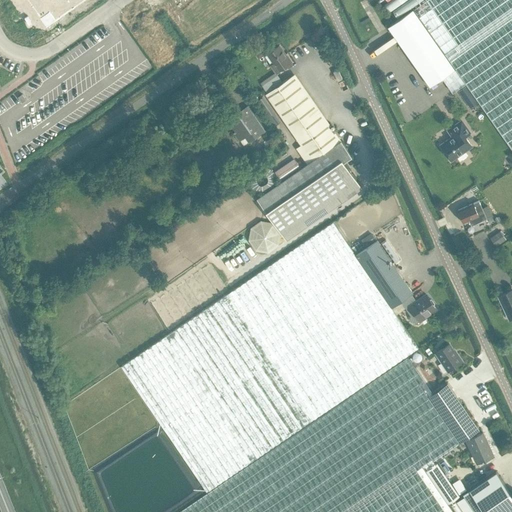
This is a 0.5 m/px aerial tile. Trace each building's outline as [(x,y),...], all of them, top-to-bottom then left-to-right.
[(25,0),(46,29),(47,30),(88,0),(25,0)] [(511,0),(426,0),(388,27),(430,86),(442,78),(453,92),(466,83),(511,149),(511,0)] [(280,45),(267,54),(274,63),(271,66),(276,73),(291,62),(280,45)] [(338,69),(333,71),(338,81),(342,79),(338,69)] [(331,125),(295,74),(265,94),(301,145),(296,148),(307,164),(257,199),(282,235),(284,234),(287,239),(329,210),(326,204),(358,182),(344,162),(352,156),(341,140),(335,132),(334,133),(329,126),(331,125)] [(459,91),(461,95),(469,90),(466,86),(459,91)] [(225,118),(240,139),(243,145),(249,141),(264,130),(248,107),(238,113),(236,110),(225,118)] [(453,136),(441,145),(451,160),(458,155),(459,155),(463,153),(464,151),(472,145),(465,136),(470,132),(462,121),(449,130),(453,136)] [(265,141),(273,153),(284,145),(276,133),(265,141)] [(268,146),(258,153),(263,161),(273,154),(268,146)] [(241,168),(245,175),(255,168),(251,161),(241,168)] [(478,200),(458,210),(463,222),(469,220),(471,225),(487,218),(478,200)] [(207,491),(418,347),(392,307),(400,301),(411,294),(412,293),(376,240),(356,255),(333,221),(121,365),(207,491)] [(496,246),(506,239),(500,231),(490,238),(496,246)] [(361,240),(366,247),(376,240),(371,233),(361,240)] [(511,290),(511,289),(498,296),(503,307),(506,306),(511,319),(511,318),(511,290)] [(415,300),(411,294),(400,301),(410,316),(410,319),(412,322),(415,323),(420,320),(436,309),(425,294),(415,300)] [(455,350),(454,351),(449,344),(436,353),(448,370),(461,360),(455,350)] [(460,496),(437,463),(436,463),(433,460),(460,443),(480,429),(447,383),(433,393),(408,357),(179,511),(453,511),(448,504),(460,496)] [(483,433),(467,440),(477,463),(493,456),(483,433)] [(511,511),(511,494),(496,471),(470,489),(485,511),(511,511)]
